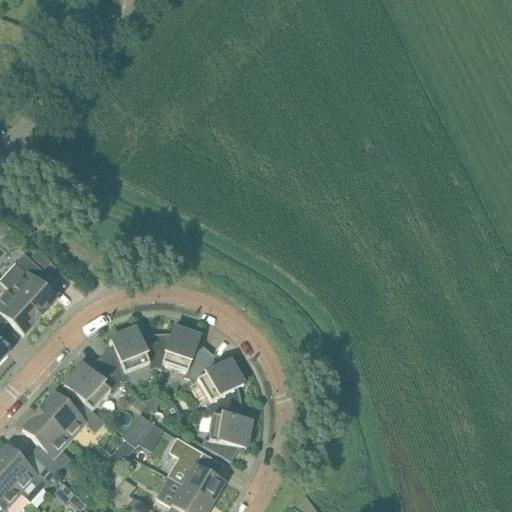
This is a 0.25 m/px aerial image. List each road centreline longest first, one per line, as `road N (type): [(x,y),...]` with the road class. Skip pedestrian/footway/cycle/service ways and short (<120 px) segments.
road 1 (residential): [(0,409),(47,346),(97,306),(147,293),(196,297),(246,326),(269,357),(284,402),(272,477),(251,511)]
road 2 (unclassified): [(0,146),(140,0)]
